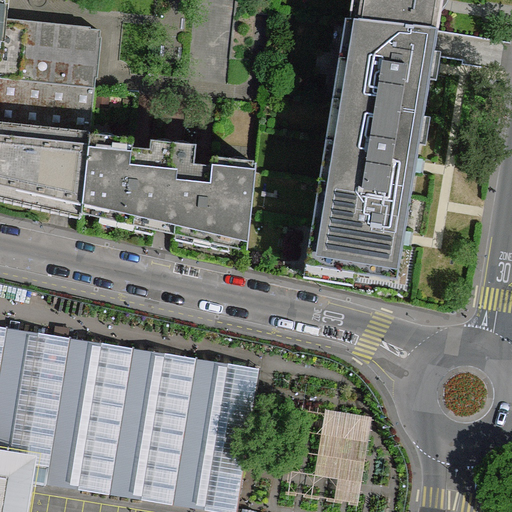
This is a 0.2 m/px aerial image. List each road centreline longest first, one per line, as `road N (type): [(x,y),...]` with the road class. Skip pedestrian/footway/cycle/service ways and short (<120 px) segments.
road 1 (residential): [(423,370),(340,322),(0,244)]
road 2 (tertiary): [(490,348),(511,210)]
